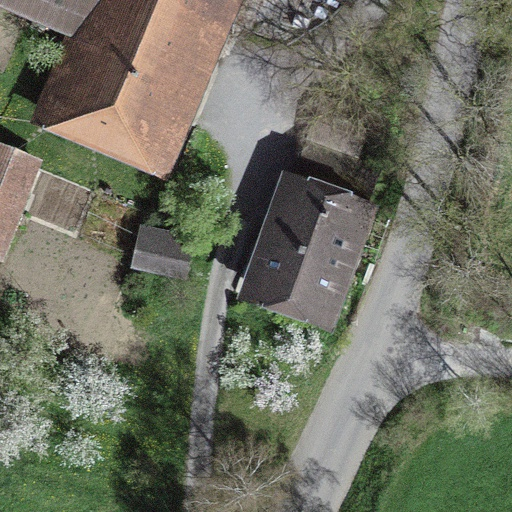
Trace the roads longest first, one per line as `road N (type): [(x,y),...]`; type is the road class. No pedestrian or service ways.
road 1 (unclassified): [(303,511),(381,350),(433,177),(464,0)]
road 2 (track): [(381,350),(511,360)]
